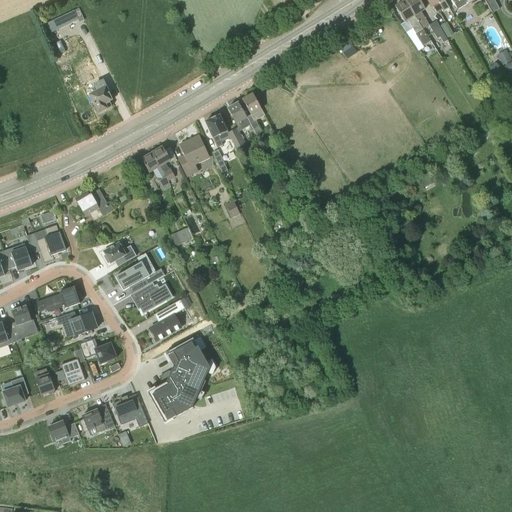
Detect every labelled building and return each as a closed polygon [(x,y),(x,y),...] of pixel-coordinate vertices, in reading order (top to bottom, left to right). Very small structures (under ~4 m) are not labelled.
[(419,0),(406,0),(406,1),(423,29),(429,25),(421,12),(425,10),(419,0)] [(428,0),(436,13),(442,10),(443,12),(450,9),(444,0),(428,0)] [(469,3),(474,0),(451,0),(452,1),(458,10),(469,3)] [(487,0),(492,11),(500,8),(496,0),(487,0)] [(425,32),(406,1),(395,7),(404,22),(401,24),(419,52),(424,48),(423,46),(427,43),(430,41),(425,32)] [(59,6),(39,15),(44,26),(64,17),(59,6)] [(448,40),(444,35),(442,30),(436,21),(429,25),(437,39),(440,37),(444,43),(448,40)] [(447,22),(440,26),(443,32),(450,28),(447,22)] [(338,45),(347,59),(357,52),(348,38),(338,45)] [(511,60),(510,57),(511,56),(511,54),(511,52),(508,53),(507,50),(497,54),(503,66),(511,61),(511,60)] [(89,63),(80,66),(85,80),(94,77),(89,63)] [(90,95),(99,113),(107,109),(106,107),(111,105),(109,102),(112,101),(109,94),(110,94),(109,93),(103,81),(95,85),(98,91),(90,95)] [(251,125),(250,125),(257,136),(262,133),(256,121),(265,116),(253,94),(242,100),(251,115),(247,118),(246,118),(251,125)] [(240,131),(250,125),(251,125),(246,118),(247,118),(238,103),(227,109),(240,131)] [(227,131),(219,115),(211,119),(205,122),(217,148),(223,146),(218,135),(227,131)] [(228,134),(235,150),(246,144),(237,129),(228,134)] [(179,160),(187,176),(198,171),(195,164),(209,157),(200,137),(180,146),(185,157),(179,160)] [(163,147),(152,153),(168,181),(175,177),(171,170),(170,171),(166,164),(171,161),(167,155),(167,154),(166,153),(163,147)] [(218,150),(212,153),(223,177),(232,173),(229,167),(227,168),(218,150)] [(168,181),(152,153),(141,159),(149,173),(154,170),(158,177),(157,178),(161,185),(168,181)] [(91,214),(94,220),(114,209),(110,202),(108,204),(99,190),(89,195),(87,191),(75,199),(85,217),(91,214)] [(180,212),(187,209),(180,196),(173,200),(180,212)] [(233,201),(225,206),(231,219),(240,215),(233,201)] [(316,206),(309,209),(313,217),(320,214),(316,206)] [(57,220),(54,211),(41,216),(43,224),(57,220)] [(36,240),(45,265),(55,261),(53,255),(65,251),(56,225),(45,229),(48,236),(36,240)] [(186,229),(176,234),(181,245),(191,240),(186,229)] [(285,229),(277,234),(281,241),(289,237),(285,229)] [(104,252),(106,256),(104,257),(108,263),(110,262),(110,264),(123,257),(126,262),(136,256),(130,246),(125,249),(121,242),(104,252)] [(26,247),(5,255),(10,269),(16,267),(17,271),(32,265),(26,247)] [(5,255),(0,256),(0,276),(5,275),(4,271),(10,269),(5,255)] [(161,269),(156,272),(150,276),(142,262),(140,263),(116,277),(124,291),(129,288),(141,281),(144,287),(152,283),(165,276),(161,269)] [(144,314),(166,301),(163,294),(169,291),(165,284),(159,288),(157,285),(155,286),(152,283),(144,287),(134,293),(137,299),(135,300),(140,309),(143,314),(144,314)] [(60,294),(36,302),(40,312),(64,304),(65,307),(65,309),(80,304),(74,287),(60,292),(60,294)] [(242,292),(236,294),(238,300),(244,298),(242,292)] [(161,324),(152,329),(157,340),(185,325),(179,313),(185,310),(181,304),(157,318),(161,324)] [(9,325),(15,342),(22,340),(20,335),(37,330),(33,320),(32,321),(27,306),(11,311),(15,323),(9,325)] [(75,312),(57,318),(59,325),(62,324),(70,322),(75,336),(97,328),(92,314),(77,319),(75,312)] [(0,323),(0,348),(15,343),(15,342),(9,325),(4,327),(2,323),(0,323)] [(168,383),(151,394),(169,423),(197,408),(215,370),(195,339),(167,355),(176,369),(168,383)] [(94,340),(79,345),(81,350),(84,360),(85,361),(97,356),(101,365),(109,362),(110,363),(116,361),(115,359),(117,359),(115,355),(117,354),(114,348),(113,348),(111,344),(98,349),(94,340)] [(79,361),(84,360),(81,350),(75,352),(77,359),(78,359),(79,361)] [(162,358),(153,363),(158,372),(167,368),(162,358)] [(77,359),(61,365),(68,386),(85,380),(79,363),(79,361),(78,359),(77,359)] [(33,392),(35,397),(49,392),(42,375),(29,380),(28,377),(22,380),(27,394),(33,392)] [(22,380),(21,377),(9,382),(12,389),(1,392),(4,400),(2,400),(5,407),(6,406),(7,408),(24,401),(22,396),(27,394),(22,380)] [(120,401),(112,404),(115,412),(117,411),(118,415),(117,415),(121,426),(136,420),(139,428),(148,424),(136,395),(128,398),(127,396),(119,399),(120,401)] [(89,413),(82,416),(88,430),(89,431),(93,429),(96,434),(106,430),(115,426),(108,410),(99,414),(97,410),(89,413)] [(57,424),(48,428),(50,435),(49,435),(52,441),(53,441),(53,442),(61,439),(62,444),(70,440),(69,438),(78,434),(73,423),(65,426),(63,422),(61,423),(57,424)]
